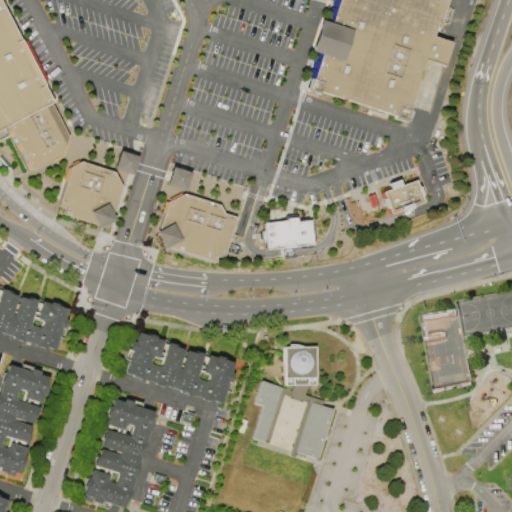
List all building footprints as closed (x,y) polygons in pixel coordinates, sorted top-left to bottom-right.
[(336,0),(363,0),(435,23),(430,36),(449,42),(442,66),(423,60),(407,110),(408,110),(404,122),(393,118),(393,116),(318,92),(317,93),(305,90),(309,78),(311,79),(319,54),(308,51),(318,20),(329,23),(336,0)] [(435,23),(363,0),(444,0),(438,21),(435,23)] [(0,1),(51,102),(49,103),(7,125),(3,127),(0,128),(0,1)] [(49,103),(67,136),(61,155),(30,171),(7,125),(49,103)] [(136,156),(117,150),(111,169),(130,175),(136,156)] [(119,186),(110,215),(113,220),(96,228),(94,224),(62,214),(64,208),(56,206),(69,166),(79,161),(112,172),(119,186)] [(188,173),(170,167),(164,186),(182,192),(188,173)] [(380,192),(382,198),(381,199),(384,208),(386,208),(388,214),(400,210),(401,211),(411,208),(411,206),(421,202),(419,195),(420,195),(417,186),(416,186),(413,180),(399,185),(397,179),(387,183),(389,189),(380,192)] [(153,232),(157,230),(166,202),(182,193),(184,194),(217,205),(222,213),(234,217),(221,258),(215,256),(213,262),(165,246),(162,248),(153,232)] [(265,250),(282,248),(292,247),(311,244),(309,220),(295,221),(294,217),(284,218),(284,220),(262,223),(262,231),(259,231),(260,239),(263,239),(265,250)] [(65,311),(61,321),(65,322),(62,329),(65,330),(61,340),(57,339),(52,352),(44,349),(43,351),(9,340),(10,338),(0,334),(0,289),(10,293),(9,295),(25,300),(26,298),(65,311)] [(230,363),(227,374),(230,374),(228,382),(230,382),(227,393),(222,391),(217,405),(209,402),(208,404),(175,393),(175,391),(163,387),(163,388),(129,377),(130,375),(122,373),(127,359),(122,358),(125,348),(127,349),(129,343),(125,342),(129,330),(175,345),(174,347),(190,353),(191,351),(230,363)] [(305,385),(302,394),(322,401),(320,406),(330,409),(315,459),(294,453),(292,457),(288,456),(305,402),(300,400),(299,402),(286,398),(287,396),(282,394),(267,443),(250,438),(260,406),(251,403),(259,381),(289,390),(290,385),(283,385),(283,379),(282,379),(281,347),(313,346),(313,378),(312,378),(313,385),(305,385)] [(16,474),(6,471),(5,474),(0,472),(0,376),(1,373),(3,374),(5,366),(18,370),(20,365),(30,368),(29,371),(35,372),(36,368),(48,372),(33,418),(31,418),(26,434),(28,435),(16,474)] [(112,399),(122,403),(123,400),(130,402),(131,399),(141,403),(139,408),(153,412),(150,421),(152,421),(141,455),(139,454),(135,466),(136,467),(125,500),(123,500),(120,507),(107,503),(105,508),(95,505),(96,503),(91,501),(89,504),(78,501),(93,454),(95,455),(101,439),(99,438),(112,399)]
